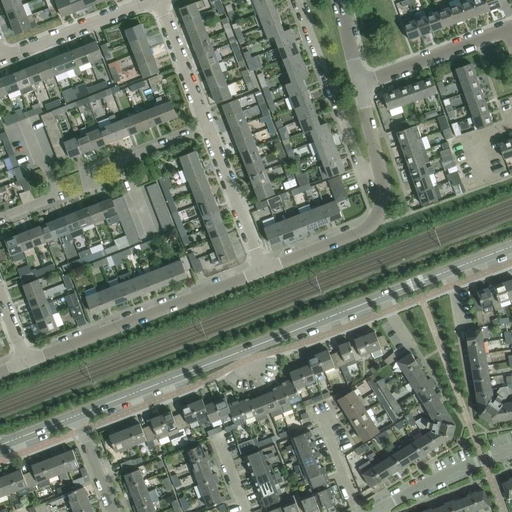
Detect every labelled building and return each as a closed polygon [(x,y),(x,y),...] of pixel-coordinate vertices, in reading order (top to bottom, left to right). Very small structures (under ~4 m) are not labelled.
[(2,0),(7,11),(22,5),(19,0),(2,0)] [(74,11),(69,0),(58,0),(56,1),(62,16),(74,11)] [(85,7),(82,0),(69,0),(74,11),(85,7)] [(209,0),(213,9),(216,8),(217,8),(222,6),(219,0),(217,0),(214,1),(213,0),(209,0)] [(275,8),(271,0),(261,0),(254,3),(258,14),(275,8)] [(478,15),(472,0),(468,0),(461,3),(466,19),(478,15)] [(489,10),(485,0),(472,0),(478,15),(489,10)] [(485,0),(489,10),(501,6),(498,0),(485,0)] [(179,9),(184,21),(199,15),(195,3),(179,9)] [(466,19),(461,3),(449,7),(455,23),(466,19)] [(11,22),(26,16),(22,5),(7,11),(11,22)] [(58,14),(54,5),(48,8),(52,17),(58,14)] [(455,23),(449,7),(438,11),(444,27),(455,23)] [(279,20),(275,8),(258,14),(263,26),(279,20)] [(444,27),(438,11),(426,16),(432,32),(444,27)] [(204,26),(199,15),(184,21),(188,32),(204,26)] [(37,26),(35,21),(29,23),(26,16),(11,22),(16,34),(37,26)] [(432,32),(426,16),(415,20),(421,36),(432,32)] [(284,32),(284,31),(279,20),(263,26),(267,38),(274,36),(274,35),(284,32)] [(421,36),(415,20),(403,24),(409,40),(421,36)] [(125,30),(130,42),(145,36),(140,24),(125,30)] [(208,38),(204,26),(188,32),(193,44),(208,38)] [(235,41),(231,29),(225,31),(230,43),(235,41)] [(290,29),(284,31),(284,32),(274,35),(274,36),(278,47),(295,41),(290,29)] [(150,48),(145,36),(130,42),(134,54),(150,48)] [(213,50),(208,38),(193,44),(197,56),(213,50)] [(96,41),(84,46),(90,62),(102,57),(96,41)] [(240,53),(235,41),(230,43),(235,55),(240,53)] [(299,53),(295,41),(278,47),(283,59),(299,53)] [(90,62),(84,46),(72,51),(78,66),(90,62)] [(154,60),(150,48),(134,54),(139,66),(154,60)] [(218,62),(213,50),(197,56),(202,68),(218,62)] [(78,66),(72,51),(60,55),(66,71),(73,68),(76,76),(81,74),(78,66)] [(304,64),(299,53),(283,59),(287,71),(304,64)] [(66,71),(60,55),(49,60),(55,75),(66,71)] [(251,58),(246,60),(248,67),(250,71),(256,69),(251,57),(251,58)] [(55,75),(49,60),(37,65),(43,80),(55,75)] [(159,71),(154,60),(139,66),(143,78),(159,71)] [(222,73),(218,62),(202,68),(207,80),(222,73)] [(308,76),(304,64),(287,71),(292,82),(302,79),(308,76)] [(456,69),(460,82),(470,78),(475,76),(471,64),(456,69)] [(43,80),(37,65),(25,69),(31,85),(43,80)] [(31,85),(25,69),(13,74),(19,89),(22,95),(34,90),(31,85)] [(101,83),(99,84),(101,89),(107,86),(106,82),(109,80),(106,69),(97,72),(101,83)] [(227,85),(222,73),(207,80),(211,91),(227,85)] [(19,89),(13,74),(2,78),(8,94),(19,89)] [(148,79),(153,91),(157,89),(155,83),(162,80),(160,74),(148,79)] [(251,83),(249,76),(244,78),(248,91),(254,89),(251,83)] [(480,88),(475,76),(470,78),(460,82),(464,93),(474,90),(480,88)] [(437,93),(431,78),(419,82),(424,97),(437,93)] [(306,91),(302,79),(292,82),(285,85),(290,97),(306,91)] [(424,97),(419,82),(407,86),(413,101),(424,97)] [(232,83),(227,85),(211,91),(216,103),(231,97),(237,95),(232,83)] [(101,89),(99,84),(87,88),(89,93),(101,89)] [(413,101),(407,86),(395,90),(401,105),(413,101)] [(89,93),(87,88),(75,93),(77,98),(89,93)] [(114,93),(112,88),(100,93),(102,98),(114,93)] [(484,100),(480,88),(474,90),(464,93),(469,105),(478,102),(484,100)] [(254,93),(259,105),(264,102),(260,90),(254,93)] [(401,105),(395,90),(383,95),(389,110),(401,105)] [(311,102),(306,91),(290,97),(295,109),(311,102)] [(77,98),(75,93),(63,98),(65,103),(77,98)] [(102,98),(100,93),(88,97),(90,102),(102,98)] [(156,99),(158,106),(164,121),(176,117),(171,102),(163,105),(160,97),(156,99)] [(222,105),(227,117),(242,111),(237,99),(222,105)] [(488,112),(484,100),(478,102),(469,105),(473,117),(482,114),(488,112)] [(269,114),(264,102),(259,105),(261,111),(263,116),(269,114)] [(316,114),(311,102),(295,109),(299,120),(316,114)] [(33,109),(26,112),(28,117),(42,112),(39,103),(32,106),(33,109)] [(164,121),(158,106),(147,111),(153,126),(164,121)] [(26,112),(23,113),(21,108),(14,111),(18,121),(28,117),(26,112)] [(436,109),(430,111),(432,117),(438,115),(436,109)] [(43,122),(54,117),(52,111),(40,116),(43,122)] [(153,126),(147,111),(135,115),(141,130),(153,126)] [(246,123),(242,111),(227,117),(231,129),(246,123)] [(492,124),(488,112),(482,114),(473,117),(477,129),(492,124)] [(273,126),(269,114),(263,116),(259,118),(262,124),(265,122),(268,128),(273,126)] [(320,126),(316,114),(299,120),(304,132),(310,130),(320,126)] [(130,135),(124,119),(117,122),(114,115),(109,117),(112,124),(118,139),(130,135)] [(141,130),(135,115),(124,119),(130,135),(141,130)] [(442,130),(449,128),(445,115),(438,117),(442,130)] [(45,127),(56,123),(54,117),(43,122),(45,127)] [(59,128),(56,123),(45,127),(47,133),(59,128)] [(106,144),(100,129),(98,123),(86,128),(88,133),(94,149),(106,144)] [(251,135),(246,123),(231,129),(236,140),(251,135)] [(326,123),(320,126),(310,130),(314,141),(331,135),(326,123)] [(457,123),(451,124),(453,131),(455,136),(461,135),(459,129),(457,123)] [(118,139),(112,124),(100,129),(106,144),(118,139)] [(276,133),(273,126),(268,128),(270,135),(276,133)] [(283,127),(277,129),(280,135),(282,141),(287,139),(290,138),(285,126),(283,127)] [(397,133),(401,145),(416,140),(412,127),(397,133)] [(61,134),(59,128),(47,133),(49,139),(61,134)] [(94,149),(88,133),(86,128),(74,132),(76,138),(82,153),(94,149)] [(446,140),(452,137),(449,128),(442,130),(446,140)] [(51,144),(63,140),(61,134),(49,139),(51,144)] [(255,147),(251,135),(236,140),(240,152),(255,147)] [(335,147),(331,135),(314,141),(319,153),(335,147)] [(5,146),(10,144),(7,136),(2,138),(5,146)] [(82,153),(76,138),(64,142),(65,145),(67,151),(70,157),(70,158),(82,153)] [(421,138),(416,140),(401,145),(405,157),(420,151),(425,150),(421,138)] [(292,150),(287,139),(282,141),(287,152),(292,150)] [(511,156),(511,142),(511,139),(499,144),(504,159),(511,156)] [(65,145),(64,142),(63,140),(51,144),(54,150),(65,145)] [(67,151),(65,145),(54,150),(56,155),(67,151)] [(260,158),(255,147),(240,152),(245,164),(260,158)] [(340,159),(335,147),(319,153),(324,165),(340,159)] [(444,150),(440,152),(441,157),(446,156),(451,154),(450,148),(444,150)] [(70,157),(67,151),(56,155),(58,161),(70,157)] [(180,157),(184,169),(200,163),(195,151),(180,157)] [(424,163),(420,151),(405,157),(409,169),(424,163)] [(446,156),(441,157),(443,163),(448,161),(453,159),(451,154),(446,156)] [(294,157),(289,159),(291,163),(300,160),(298,155),(294,156),(294,157)] [(264,170),(260,158),(245,164),(249,176),(264,170)] [(345,171),(340,159),(324,165),(328,177),(345,171)] [(281,164),(286,175),(292,173),(287,161),(281,164)] [(204,175),(200,163),(184,169),(189,181),(204,175)] [(428,175),(424,163),(409,169),(413,180),(428,175)] [(151,168),(156,180),(161,178),(157,166),(151,168)] [(269,182),(264,170),(249,176),(254,188),(269,182)] [(451,180),(460,178),(457,171),(446,175),(448,182),(451,180)] [(294,180),(292,173),(286,175),(288,182),(294,180)] [(304,180),(301,174),(296,176),(298,182),(300,186),(300,187),(302,186),(309,183),(307,179),(304,180)] [(413,180),(417,192),(432,187),(437,185),(433,174),(428,175),(413,180)] [(161,178),(156,180),(159,179),(163,191),(168,189),(166,182),(170,181),(171,178),(169,175),(161,178)] [(209,187),(204,175),(189,181),(193,193),(209,187)] [(330,186),(341,181),(339,176),(327,180),(330,186)] [(22,184),(25,192),(31,189),(26,177),(15,182),(17,186),(22,184)] [(453,186),(462,183),(460,178),(451,180),(453,186)] [(332,192),(344,187),(341,181),(330,186),(332,192)] [(274,194),(269,182),(254,188),(258,200),(274,194)] [(146,187),(148,193),(159,189),(157,183),(146,187)] [(457,195),(465,192),(462,185),(454,188),(457,195)] [(213,199),(209,187),(193,193),(198,205),(213,199)] [(346,193),(344,187),(332,192),(334,197),(346,193)] [(437,199),(432,187),(417,192),(422,205),(437,199)] [(150,198),(161,194),(159,189),(148,193),(150,198)] [(173,200),(168,189),(163,191),(168,202),(173,200)] [(348,198),(346,193),(334,197),(335,200),(336,203),(348,198)] [(153,204),(163,200),(161,194),(150,198),(153,204)] [(114,206),(125,202),(123,196),(112,200),(114,206)] [(116,211),(114,206),(112,200),(111,198),(99,203),(105,218),(108,226),(114,224),(115,225),(120,222),(118,217),(116,211)] [(218,210),(213,199),(198,205),(202,216),(218,210)] [(166,205),(163,200),(153,204),(155,209),(166,205)] [(177,212),(173,200),(168,202),(172,214),(177,212)] [(255,204),(257,210),(269,206),(267,200),(255,204)] [(341,217),(336,203),(335,200),(322,205),(329,221),(340,217),(341,217)] [(127,207),(125,202),(114,206),(116,211),(127,207)] [(105,218),(99,203),(88,207),(94,223),(105,218)] [(168,211),(166,205),(155,209),(157,215),(168,211)] [(329,221),(322,205),(311,210),(317,226),(329,221)] [(94,223),(88,207),(76,212),(82,228),(94,223)] [(129,213),(127,207),(116,211),(118,217),(129,213)] [(223,222),(218,210),(202,216),(207,228),(223,222)] [(317,226),(311,210),(299,214),(305,230),(317,226)] [(159,220),(170,216),(168,211),(157,215),(159,220)] [(64,217),(70,232),(72,238),(84,233),(82,228),(76,212),(64,217)] [(180,219),(177,212),(172,214),(177,226),(182,224),(180,219)] [(121,223),(132,218),(129,213),(118,217),(120,222),(121,223)] [(305,230),(299,214),(287,219),(293,235),(305,230)] [(161,226),(172,222),(170,216),(159,220),(161,226)] [(70,232),(64,217),(52,221),(58,237),(66,234),(68,241),(73,239),(72,238),(70,232)] [(123,228),(134,224),(132,218),(121,223),(123,228)] [(293,235),(287,219),(275,223),(282,239),(293,235)] [(58,237),(52,221),(40,226),(46,241),(58,237)] [(174,228),(172,222),(161,226),(163,232),(174,228)] [(227,234),(223,222),(207,228),(211,240),(227,234)] [(282,239),(275,223),(264,228),(270,244),(271,244),(282,239)] [(136,229),(134,224),(123,228),(125,234),(136,229)] [(187,236),(182,224),(177,226),(181,238),(187,236)] [(46,241),(40,226),(29,230),(35,246),(46,241)] [(138,235),(136,229),(125,234),(126,236),(127,239),(138,235)] [(35,246),(29,230),(17,235),(23,251),(35,246)] [(231,245),(227,234),(211,240),(216,251),(231,245)] [(23,251),(17,235),(5,240),(11,255),(23,251)] [(141,241),(138,235),(127,239),(129,245),(141,241)] [(116,245),(118,250),(129,245),(127,239),(126,236),(114,240),(116,245)] [(148,247),(146,242),(135,247),(137,252),(148,247)] [(104,249),(106,255),(118,250),(115,245),(104,249)] [(236,257),(231,245),(216,251),(209,254),(211,259),(218,256),(221,263),(236,257)] [(92,254),(94,259),(106,255),(104,249),(92,254)] [(125,256),(123,251),(116,254),(111,256),(113,261),(125,256)] [(80,258),(83,264),(94,259),(92,254),(80,258)] [(181,260),(168,265),(175,281),(187,276),(184,271),(190,268),(186,256),(180,258),(181,260)] [(68,263),(70,269),(82,264),(80,258),(68,263)] [(200,271),(196,259),(191,261),(195,273),(200,271)] [(61,266),(64,271),(70,269),(68,263),(61,266)] [(55,264),(43,268),(45,273),(57,268),(55,264)] [(175,281),(168,265),(157,269),(163,286),(175,281)] [(163,286),(157,269),(145,274),(151,290),(163,286)] [(19,277),(22,282),(34,277),(33,275),(31,272),(19,277)] [(151,290),(145,274),(133,278),(139,295),(151,290)] [(139,295),(133,278),(121,283),(128,299),(139,295)] [(43,291),(38,279),(23,285),(27,297),(43,291)] [(510,299),(504,282),(493,286),(496,293),(490,295),(493,305),(494,310),(501,307),(499,303),(510,299)] [(128,299),(121,283),(110,287),(116,304),(128,299)] [(116,304),(110,287),(98,292),(104,308),(116,304)] [(493,305),(490,295),(488,288),(477,291),(483,308),(484,308),(485,312),(489,311),(488,307),(492,305),(493,305)] [(48,303),(43,291),(27,297),(32,309),(48,303)] [(104,308),(98,292),(86,297),(85,294),(79,296),(84,309),(90,307),(92,313),(104,308)] [(70,308),(79,304),(76,297),(67,301),(70,308)] [(52,315),(48,303),(32,309),(37,321),(52,315)] [(79,304),(70,308),(75,320),(84,316),(79,304)] [(476,312),(478,326),(485,325),(482,310),(476,312)] [(57,327),(52,315),(37,321),(41,333),(42,332),(43,334),(51,331),(50,329),(57,327)] [(463,340),(464,345),(483,342),(481,330),(465,332),(466,340),(463,340)] [(374,331),(364,336),(370,352),(381,348),(381,347),(388,344),(382,335),(377,337),(374,331)] [(370,352),(364,336),(354,340),(356,345),(351,347),(350,347),(355,358),(354,358),(355,361),(362,358),(361,356),(370,352)] [(350,347),(351,347),(349,342),(338,346),(340,351),(335,353),(340,367),(346,364),(349,366),(354,364),(355,361),(354,358),(355,358),(350,347)] [(485,354),(483,342),(464,345),(465,350),(468,349),(469,356),(485,354)] [(340,367),(335,353),(330,355),(328,350),(317,354),(324,370),(333,367),(334,369),(340,367)] [(384,361),(388,365),(397,359),(393,352),(386,359),(384,361)] [(404,372),(420,362),(417,358),(415,359),(411,353),(397,361),(404,372)] [(324,370),(317,354),(307,358),(309,364),(310,364),(314,375),(314,374),(324,370)] [(487,366),(485,354),(469,356),(470,363),(467,364),(468,369),(487,366)] [(423,366),(420,362),(404,372),(410,382),(423,373),(420,368),(423,366)] [(310,364),(309,364),(299,368),(306,385),(317,381),(314,374),(314,375),(310,364)] [(489,377),(487,366),(468,369),(469,373),(472,373),(473,380),(470,380),(489,377)] [(306,385),(299,368),(289,372),(292,379),(291,379),(296,389),(306,385)] [(416,392),(432,382),(430,378),(427,380),(423,373),(410,382),(416,392)] [(491,389),(489,377),(470,380),(471,385),(474,385),(475,392),(492,389),(491,388),(491,389)] [(296,389),(291,379),(282,383),(282,385),(283,385),(288,399),(289,399),(290,401),(291,404),(301,401),(296,389)] [(367,382),(374,392),(378,389),(371,379),(367,382)] [(435,386),(432,382),(416,392),(422,402),(436,394),(432,388),(435,386)] [(391,393),(385,383),(380,386),(386,396),(391,393)] [(283,385),(282,385),(272,389),(273,391),(279,405),(280,405),(280,407),(280,408),(282,412),(292,408),(289,401),(290,401),(289,399),(288,399),(283,385)] [(507,388),(507,386),(500,387),(495,394),(504,400),(508,394),(507,388)] [(384,399),(378,389),(374,392),(380,402),(384,399)] [(493,398),(492,389),(475,392),(479,415),(480,415),(489,421),(489,422),(490,422),(501,420),(498,407),(496,407),(496,405),(491,401),(490,398),(493,398)] [(344,410),(363,399),(360,394),(357,396),(353,390),(338,400),(344,410)] [(273,391),(263,395),(266,403),(263,405),(266,413),(280,408),(280,407),(280,405),(279,405),(273,391)] [(442,404),(439,398),(442,397),(439,392),(436,394),(422,402),(429,412),(428,413),(442,404)] [(397,403),(391,393),(386,396),(392,406),(397,403)] [(263,395),(249,400),(255,417),(257,421),(267,417),(266,413),(263,405),(266,403),(263,395)] [(323,399),(321,395),(311,399),(313,403),(323,399)] [(231,414),(227,404),(225,397),(214,402),(221,418),(231,414)] [(255,417),(249,400),(248,398),(238,402),(244,417),(243,417),(245,421),(255,417)] [(208,416),(204,406),(204,405),(202,399),(191,403),(198,420),(200,424),(209,420),(208,416)] [(313,403),(311,399),(301,402),(303,407),(313,403)] [(350,421),(366,411),(362,405),(365,403),(363,399),(344,410),(344,411),(344,410),(347,415),(346,415),(350,421)] [(391,410),(384,399),(380,402),(386,412),(391,410)] [(238,402),(237,400),(227,404),(231,414),(234,424),(235,424),(236,428),(246,424),(245,421),(243,417),(244,417),(238,402)] [(214,402),(204,405),(204,406),(208,416),(209,420),(210,422),(221,418),(214,402)] [(511,418),(511,415),(510,402),(501,403),(502,406),(498,407),(501,420),(511,418)] [(198,420),(191,403),(181,407),(183,412),(178,414),(183,428),(189,426),(188,424),(198,420)] [(401,409),(397,403),(392,406),(396,412),(401,409)] [(455,425),(442,404),(428,413),(433,420),(435,419),(437,422),(435,430),(435,431),(442,442),(452,437),(452,436),(451,436),(454,425),(455,425)] [(397,420),(391,410),(386,412),(393,423),(397,420)] [(183,428),(178,414),(173,416),(171,411),(160,415),(168,436),(178,432),(178,431),(183,428)] [(357,431),(375,419),(373,415),(369,417),(366,411),(350,421),(353,426),(354,426),(357,431)] [(408,420),(413,417),(409,412),(404,415),(408,420)] [(168,436),(160,415),(150,419),(152,424),(147,426),(152,440),(158,438),(159,439),(168,436)] [(426,429),(428,419),(421,417),(415,421),(414,421),(415,423),(418,427),(426,429)] [(378,423),(375,419),(357,431),(363,441),(379,432),(375,425),(378,423)] [(398,430),(403,426),(400,421),(395,424),(398,430)] [(152,440),(147,426),(142,428),(140,423),(129,427),(136,444),(146,440),(147,442),(152,440)] [(136,444),(129,427),(119,431),(125,448),(136,444)] [(290,435),(288,430),(279,434),(281,439),(284,437),(290,435)] [(442,442),(435,431),(432,432),(430,430),(423,434),(432,449),(442,442)] [(125,448),(119,431),(109,435),(115,452),(125,448)] [(292,450),(314,441),(313,441),(311,442),(309,437),(312,436),(310,431),(291,438),(293,444),(290,445),(290,446),(287,448),(288,451),(292,450)] [(385,431),(380,434),(383,439),(388,436),(385,431)] [(383,439),(380,434),(374,437),(377,442),(383,439)] [(432,449),(423,434),(422,435),(423,435),(413,442),(423,458),(428,456),(426,453),(432,449)] [(265,445),(263,440),(258,442),(256,438),(252,439),(256,448),(265,445)] [(256,448),(252,439),(237,445),(241,454),(256,448)] [(315,446),(314,441),(292,450),(296,460),(318,451),(317,451),(315,452),(313,447),(315,446)] [(423,458),(413,442),(402,448),(411,462),(418,458),(419,461),(423,458)] [(186,451),(190,462),(208,455),(207,451),(203,452),(201,445),(186,451)] [(363,452),(360,447),(355,450),(358,455),(363,452)] [(411,462),(402,448),(392,455),(402,471),(407,468),(405,465),(411,462)] [(72,450),(62,454),(68,470),(79,466),(72,450)] [(246,467),(268,459),(266,454),(263,455),(261,450),(242,457),(244,462),(247,461),(249,466),(246,467)] [(319,456),(318,451),(296,460),(299,459),(301,464),(298,465),(299,470),(319,462),(317,457),(319,456)] [(68,470),(62,454),(51,458),(58,474),(68,470)] [(210,460),(208,455),(190,462),(195,474),(210,468),(207,461),(210,460)] [(402,471),(392,455),(382,461),(391,475),(397,470),(399,473),(402,471)] [(58,474),(51,458),(41,461),(48,478),(58,474)] [(131,459),(130,460),(132,466),(143,462),(141,458),(135,460),(131,459)] [(268,459),(246,467),(248,472),(251,471),(253,476),(250,477),(272,469),(270,464),(267,465),(265,460),(268,459)] [(132,466),(130,460),(120,463),(122,469),(132,466)] [(48,478),(41,461),(31,465),(33,471),(28,473),(33,487),(33,486),(39,484),(40,488),(50,484),(48,478)] [(391,475),(382,461),(372,467),(382,484),(387,481),(385,478),(391,475)] [(321,468),(319,462),(299,470),(303,480),(325,471),(323,466),(321,468)] [(382,484),(372,467),(362,474),(370,487),(377,483),(379,486),(382,484)] [(212,474),(210,468),(195,474),(199,485),(217,478),(215,473),(212,474)] [(33,487),(28,473),(23,475),(21,469),(10,473),(17,490),(19,496),(29,492),(29,493),(35,490),(33,486),(33,487)] [(124,483),(126,487),(143,481),(139,469),(124,475),(127,482),(124,483)] [(257,486),(276,479),(274,474),(271,475),(269,470),(272,469),(250,477),(252,482),(255,481),(257,486)] [(329,482),(327,477),(325,478),(323,473),(326,472),(325,471),(303,480),(305,484),(309,483),(311,488),(328,482),(329,482)] [(17,490),(10,473),(0,477),(0,478),(6,494),(17,490)] [(72,481),(75,487),(85,483),(83,477),(72,481)] [(511,477),(508,479),(509,481),(502,483),(505,492),(503,492),(506,499),(511,496),(511,477)] [(219,482),(217,478),(199,485),(203,496),(218,490),(216,483),(219,482)] [(258,497),(280,489),(276,479),(257,486),(259,491),(256,493),(258,497)] [(148,492),(143,481),(126,487),(127,492),(130,491),(133,497),(148,492)] [(331,486),(330,487),(328,482),(311,488),(311,489),(304,491),(306,496),(301,498),(299,493),(296,495),(302,511),(305,511),(310,510),(310,511),(315,511),(319,510),(316,502),(319,501),(321,506),(325,504),(327,508),(335,504),(331,496),(334,494),(331,486)] [(67,493),(71,504),(87,497),(83,487),(67,493)] [(263,507),(280,500),(278,495),(282,493),(280,489),(258,497),(258,498),(261,497),(263,501),(260,503),(262,508),(263,507)] [(221,497),(218,490),(203,496),(208,507),(226,500),(224,495),(221,497)] [(477,493),(476,491),(471,493),(478,510),(491,504),(488,498),(487,499),(483,490),(477,493)] [(152,503),(148,492),(133,497),(136,504),(132,505),(134,510),(152,503)] [(471,493),(467,495),(467,496),(460,499),(465,511),(470,511),(478,510),(471,493)] [(302,511),(296,495),(292,496),(294,501),(289,503),(287,498),(280,501),(280,500),(263,507),(265,511),(264,511),(302,511)] [(79,511),(91,507),(87,497),(71,504),(73,511),(79,511)] [(465,511),(460,499),(454,501),(453,500),(448,502),(449,503),(452,511),(465,511)] [(36,510),(36,511),(49,511),(52,511),(51,508),(49,505),(47,506),(45,502),(34,506),(36,510)] [(452,511),(449,503),(448,502),(444,503),(445,505),(438,507),(439,511),(452,511)] [(155,511),(152,503),(134,510),(135,511),(155,511)]
